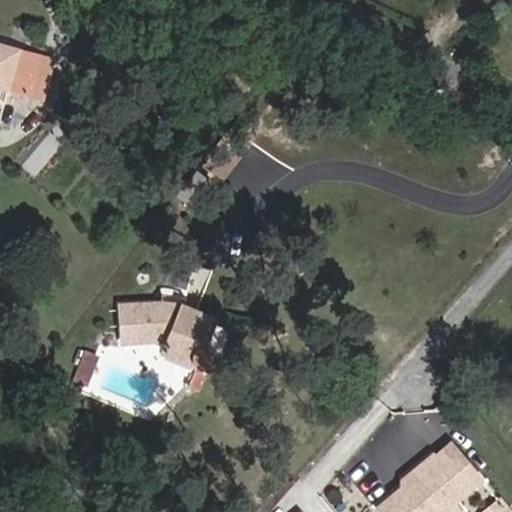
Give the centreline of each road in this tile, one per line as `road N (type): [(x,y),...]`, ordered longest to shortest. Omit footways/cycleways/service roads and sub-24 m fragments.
road 1 (unknown): [(511,268),(299,511)]
road 2 (residential): [(287,0),(511,115)]
